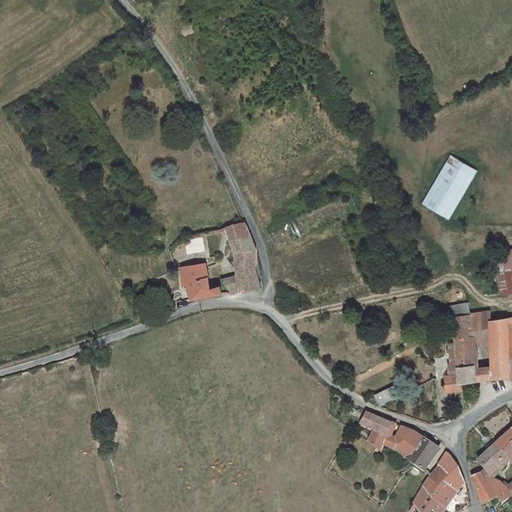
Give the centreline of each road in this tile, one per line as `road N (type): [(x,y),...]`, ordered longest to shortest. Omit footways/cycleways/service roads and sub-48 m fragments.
road 1 (unclassified): [(122,0),(204,123),(261,235),(267,307)]
road 2 (unclassified): [(267,307),(215,306),(0,377)]
road 3 (unclassified): [(456,434),(403,421),(341,390),(267,307)]
